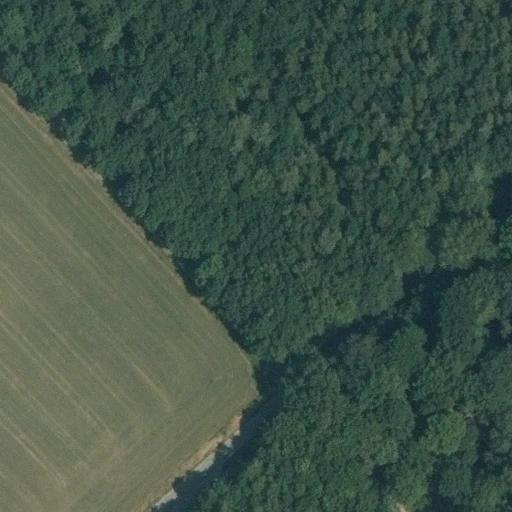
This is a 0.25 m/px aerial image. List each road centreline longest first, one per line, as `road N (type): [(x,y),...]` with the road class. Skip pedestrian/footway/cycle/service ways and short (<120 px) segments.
road 1 (unclassified): [(511,187),(161,511)]
road 2 (track): [(0,76),(291,392)]
